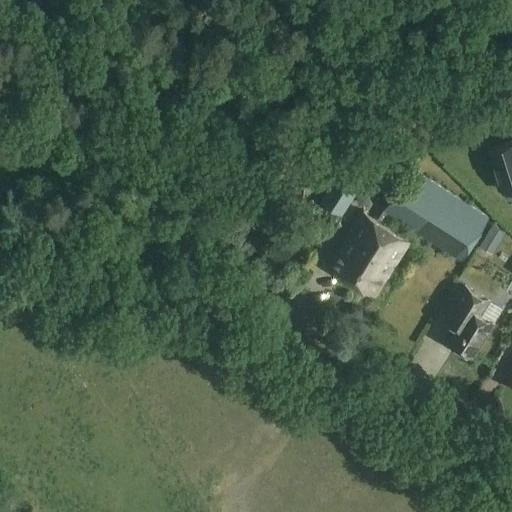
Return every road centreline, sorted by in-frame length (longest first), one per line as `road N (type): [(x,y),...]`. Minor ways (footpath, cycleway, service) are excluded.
road 1 (residential): [(511,459),(155,225)]
road 2 (residential): [(155,225),(511,103)]
road 3 (residential): [(155,225),(58,150)]
